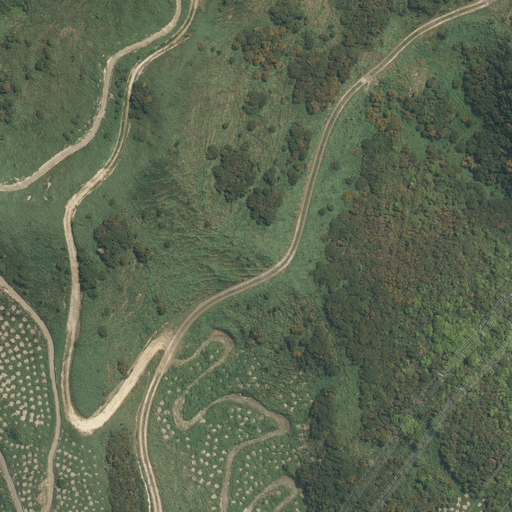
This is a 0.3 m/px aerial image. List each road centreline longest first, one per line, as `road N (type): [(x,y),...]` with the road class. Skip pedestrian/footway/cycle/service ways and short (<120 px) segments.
road 1 (track): [(491,0),(421,30),(354,89),(322,144),(290,256),(208,304),(175,343),(158,372),(142,435),(157,511)]
road 2 (track): [(198,0),(183,34),(135,73),(120,151),(76,201),(67,226),(77,277),(67,391),(77,423),(99,420),(147,355),(179,338)]
